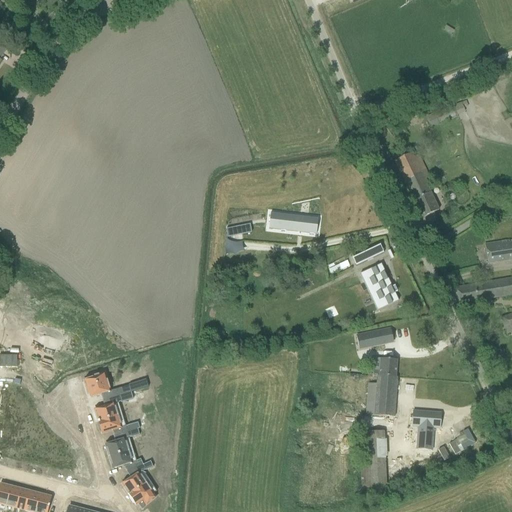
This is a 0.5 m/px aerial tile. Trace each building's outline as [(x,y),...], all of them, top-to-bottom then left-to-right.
[(418,105),(405,110),(408,118),(421,113),(418,105)] [(434,114),(438,123),(457,115),(453,106),(434,114)] [(411,154),(394,162),(421,219),(438,211),(428,189),(435,185),(422,158),(415,161),(411,154)] [(270,214),(268,229),(316,235),(318,219),(270,214)] [(511,240),(484,245),(487,264),(511,260),(511,240)] [(352,259),(355,267),(383,254),(380,246),(352,259)] [(339,265),(329,270),(331,275),(341,270),(339,265)] [(360,275),(377,312),(398,302),(381,265),(360,275)] [(511,278),(456,288),(459,305),(511,295),(511,278)] [(511,314),(501,319),(504,325),(507,333),(511,331),(511,314)] [(381,331),(356,336),(359,349),(370,347),(370,348),(384,345),(384,344),(393,342),(391,331),(382,333),(381,331)] [(368,384),(366,416),(384,417),(394,418),(397,378),(395,378),(397,361),(380,359),(379,369),(379,371),(373,371),(372,377),(379,377),(378,384),(368,384)] [(93,379),(84,382),(87,395),(89,394),(90,398),(110,392),(104,373),(93,377),(93,379)] [(146,381),(116,390),(119,397),(131,393),(148,388),(146,381)] [(131,393),(119,397),(121,403),(133,400),(131,393)] [(118,403),(94,410),(95,415),(97,423),(122,415),(118,403)] [(97,424),(99,432),(101,432),(101,434),(125,427),(122,415),(97,423),(97,424)] [(439,418),(411,417),(410,433),(416,433),(415,455),(431,455),(432,433),(438,434),(439,418)] [(135,424),(128,426),(129,432),(137,430),(139,429),(137,423),(135,424)] [(137,430),(129,432),(131,438),(139,436),(137,430)] [(129,439),(105,446),(106,450),(108,458),(133,450),(129,439)] [(491,451),(484,455),(487,460),(499,453),(491,440),(486,442),(491,451)] [(133,450),(108,458),(110,466),(111,466),(112,470),(136,462),(133,450)] [(150,462),(143,465),(145,471),(153,468),(150,462)] [(359,463),(360,493),(386,492),(385,462),(359,463)] [(142,471),(121,485),(124,489),(123,489),(128,496),(149,482),(142,471)] [(149,482),(128,496),(129,497),(128,498),(133,505),(133,504),(135,506),(142,501),(145,506),(155,498),(152,495),(156,492),(149,482)] [(0,504),(6,506),(11,487),(0,484),(0,504)] [(11,487),(6,506),(16,509),(21,490),(11,487)] [(21,490),(16,509),(24,511),(29,492),(21,490)] [(24,511),(23,511),(36,511),(41,495),(29,492),(24,511)] [(41,495),(36,511),(47,511),(51,498),(41,495)]
